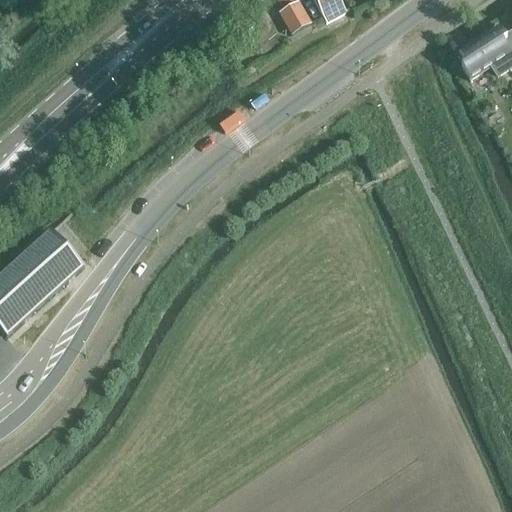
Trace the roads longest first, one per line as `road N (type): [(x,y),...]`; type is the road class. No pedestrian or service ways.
road 1 (tertiary): [(174,195),(429,0)]
road 2 (tertiary): [(58,350),(174,195)]
road 3 (primary): [(0,169),(37,152),(115,80),(137,43)]
road 4 (primary): [(137,43),(98,62),(17,137),(0,168)]
